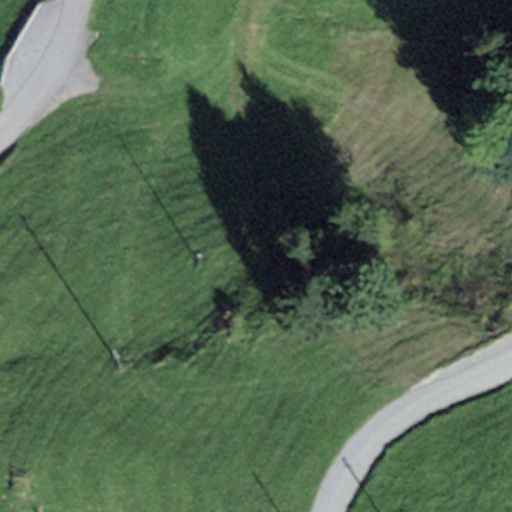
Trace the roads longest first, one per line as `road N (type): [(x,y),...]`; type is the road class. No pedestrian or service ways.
road 1 (track): [(327,511),(354,459),(389,423),(511,357)]
road 2 (track): [(0,137),(54,65),(80,0)]
